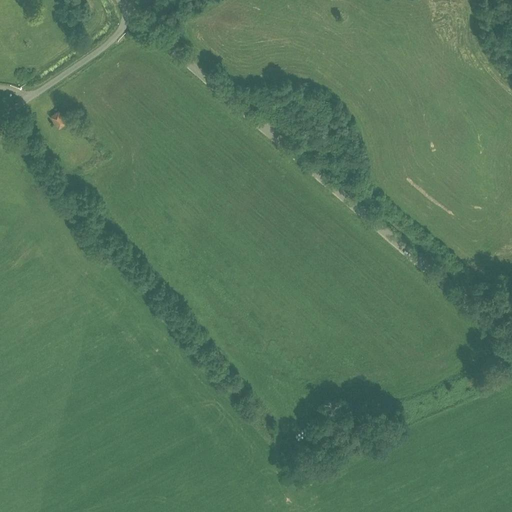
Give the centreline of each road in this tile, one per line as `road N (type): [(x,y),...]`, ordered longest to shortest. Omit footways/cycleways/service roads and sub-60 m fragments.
road 1 (unclassified): [(511,344),(134,17)]
road 2 (unclassified): [(0,121),(134,17)]
